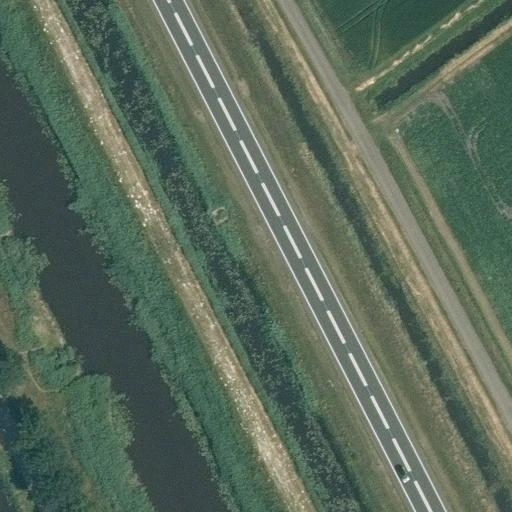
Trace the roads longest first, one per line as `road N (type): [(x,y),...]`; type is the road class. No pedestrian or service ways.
road 1 (trunk): [(442,511),(175,0)]
road 2 (unclassified): [(511,422),(278,0)]
